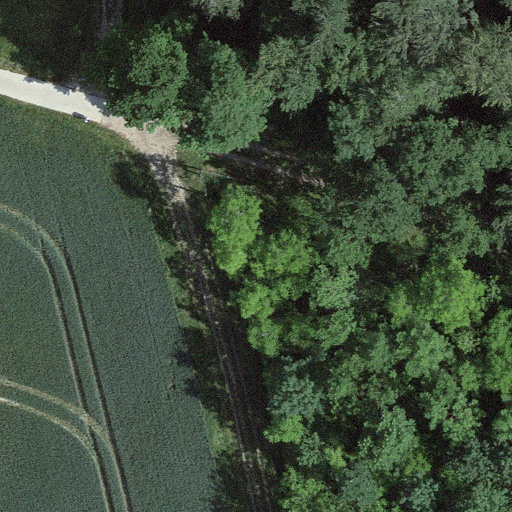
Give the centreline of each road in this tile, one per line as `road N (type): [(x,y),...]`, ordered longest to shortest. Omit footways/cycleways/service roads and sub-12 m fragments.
road 1 (track): [(259,511),(218,325),(157,128),(76,102)]
road 2 (track): [(157,128),(511,232)]
